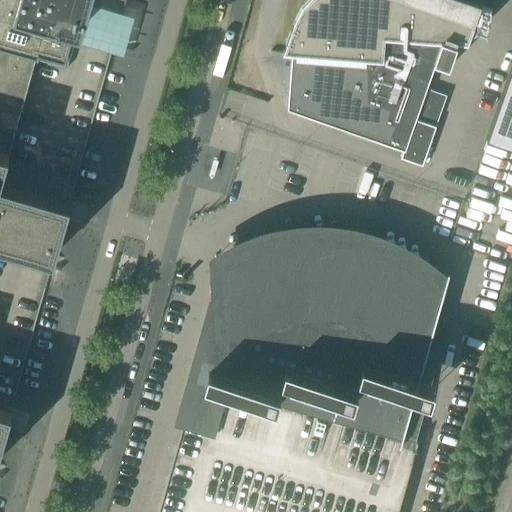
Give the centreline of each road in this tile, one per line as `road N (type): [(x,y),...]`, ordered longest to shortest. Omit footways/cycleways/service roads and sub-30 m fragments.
road 1 (unclassified): [(79,511),(225,0)]
road 2 (unclassified): [(178,0),(32,511)]
